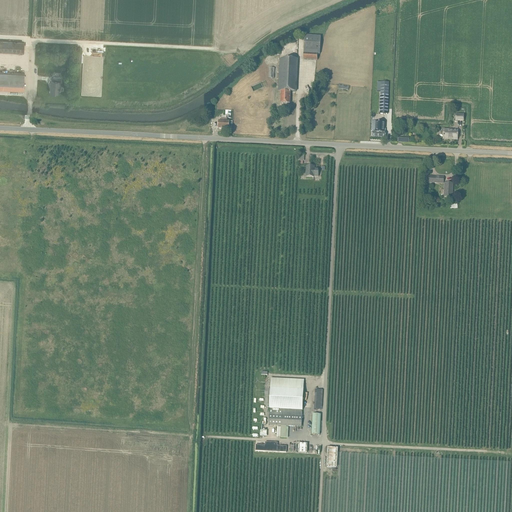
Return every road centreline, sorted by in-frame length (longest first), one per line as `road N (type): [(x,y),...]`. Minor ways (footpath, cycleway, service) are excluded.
road 1 (unclassified): [(511,153),(0,128)]
road 2 (track): [(202,436),(511,452)]
road 3 (track): [(468,151),(469,104),(445,103),(444,121),(395,119)]
road 4 (track): [(214,49),(251,43),(337,0)]
